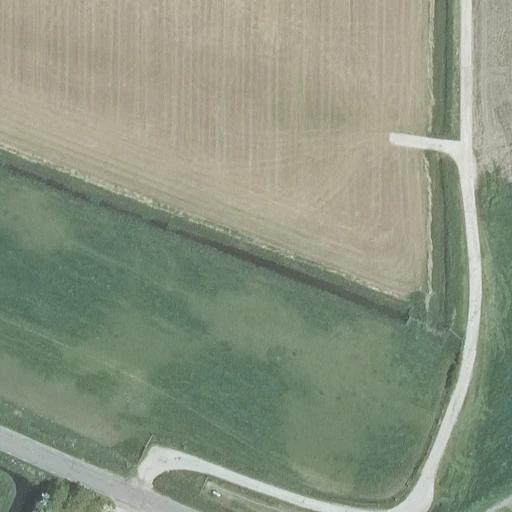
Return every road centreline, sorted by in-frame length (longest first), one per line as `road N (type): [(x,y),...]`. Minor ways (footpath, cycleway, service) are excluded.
road 1 (track): [(407,511),(447,423),(473,314),(465,0)]
road 2 (track): [(132,497),(150,465),(169,459),(337,511)]
road 3 (tertiary): [(166,511),(0,439)]
